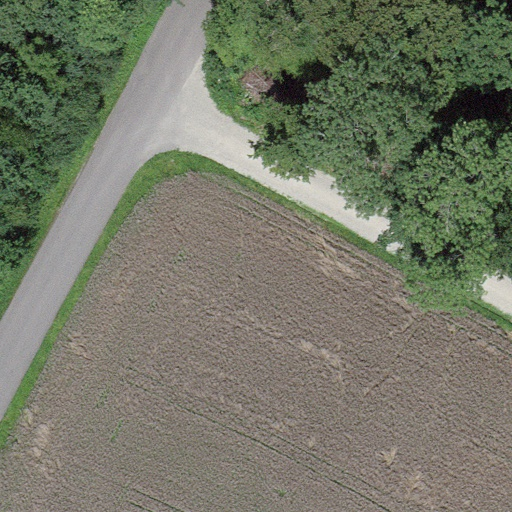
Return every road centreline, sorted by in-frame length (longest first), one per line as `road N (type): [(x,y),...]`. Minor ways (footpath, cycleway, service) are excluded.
road 1 (unclassified): [(0,386),(209,0)]
road 2 (track): [(511,297),(150,103)]
